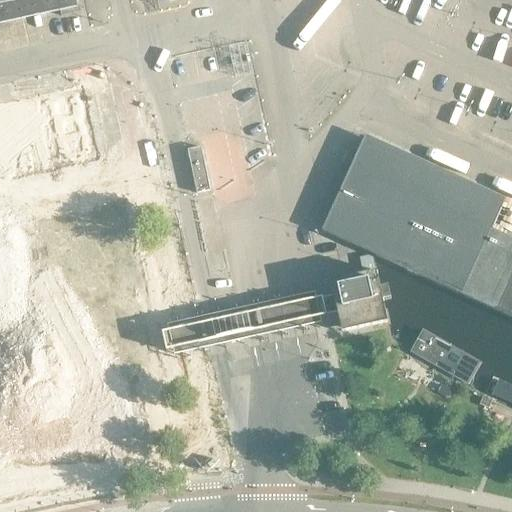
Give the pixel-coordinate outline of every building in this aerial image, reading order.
[(0,0),(0,25),(77,8),(75,0),(0,0)] [(88,86),(0,102),(0,177),(102,159),(88,86)] [(511,251),(487,240),(501,210),(361,146),(322,231),(511,317),(511,251)] [(210,191),(200,148),(188,150),(196,194),(210,191)] [(0,505),(114,484),(96,386),(112,383),(116,403),(143,398),(139,377),(166,372),(161,347),(147,346),(137,293),(146,291),(132,215),(24,235),(8,233),(0,234),(0,325),(4,325),(13,376),(23,376),(22,387),(15,386),(0,388),(0,505)] [(387,323),(383,301),(390,299),(388,286),(380,288),(376,272),(330,282),(333,296),(323,298),(322,298),(318,298),(319,303),(320,303),(322,312),(321,313),(322,317),(326,316),(326,315),(337,313),(342,333),(387,323)] [(242,335),(236,310),(219,314),(225,339),(231,343),(238,341),(242,335)] [(420,326),(407,350),(466,383),(479,360),(420,326)] [(511,386),(496,379),(488,396),(511,407),(511,386)]
